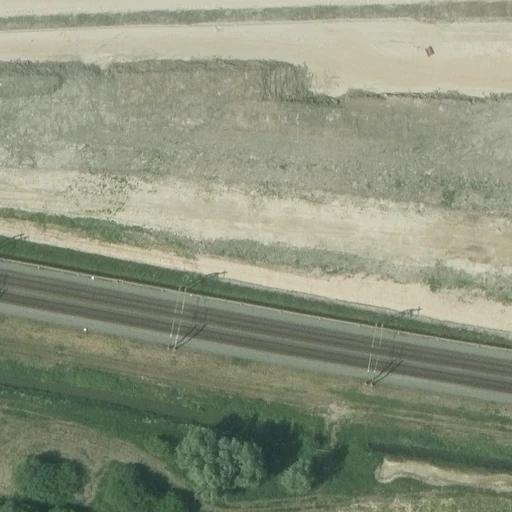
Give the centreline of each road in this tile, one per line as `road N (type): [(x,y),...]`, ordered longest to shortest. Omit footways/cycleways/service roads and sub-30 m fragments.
road 1 (track): [(0,230),(511,324)]
road 2 (track): [(511,436),(0,351)]
road 3 (track): [(294,61),(511,71)]
